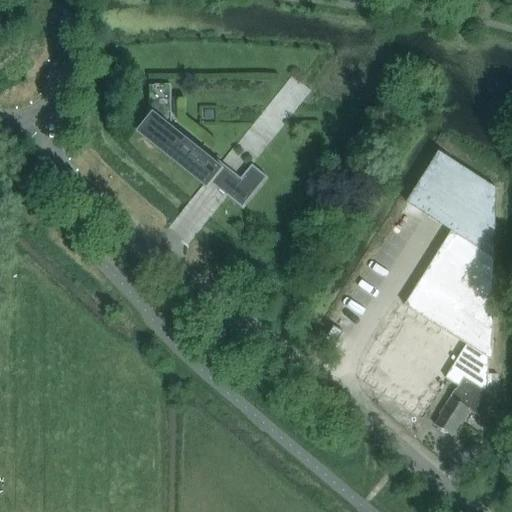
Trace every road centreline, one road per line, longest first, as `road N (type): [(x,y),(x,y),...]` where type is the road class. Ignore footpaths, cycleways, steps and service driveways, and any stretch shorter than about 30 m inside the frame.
road 1 (tertiary): [(474,511),(79,193),(52,154),(45,124)]
road 2 (tertiary): [(45,124),(59,84),(59,0)]
